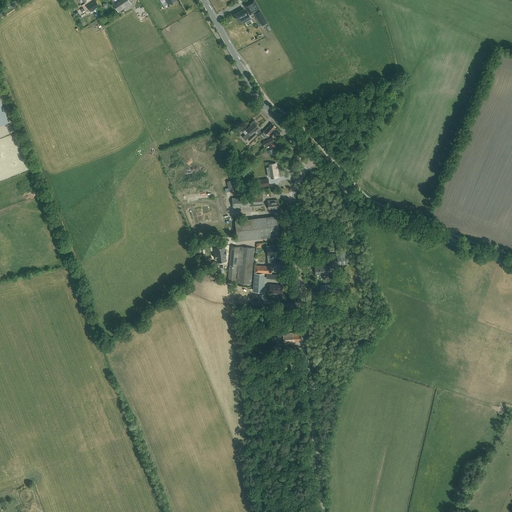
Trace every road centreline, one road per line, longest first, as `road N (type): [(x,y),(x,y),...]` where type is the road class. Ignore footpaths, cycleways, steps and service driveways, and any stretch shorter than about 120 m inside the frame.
road 1 (unclassified): [(322,511),(291,208),(300,176),(316,158)]
road 2 (tertiary): [(511,261),(366,206),(316,158)]
road 3 (track): [(77,262),(0,67)]
road 4 (tertiary): [(316,158),(260,100),(203,0)]
